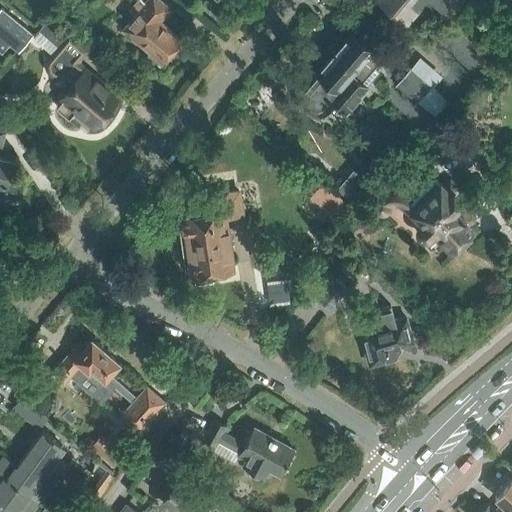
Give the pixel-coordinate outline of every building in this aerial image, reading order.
[(124,29),(162,63),(182,40),(160,20),(170,9),(160,0),(149,0),(144,6),(137,0),(130,9),(136,15),(124,29)] [(383,0),(405,19),(421,0),(437,0),(449,10),(457,0),(383,0)] [(0,9),(0,36),(18,51),(33,34),(1,8),(0,9)] [(64,98),(57,106),(69,117),(77,108),(94,124),(118,96),(85,67),(84,69),(75,62),(77,60),(85,50),(50,19),(41,29),(60,46),(49,59),(50,68),(56,73),(65,72),(74,80),(61,95),(64,98)] [(303,86),(303,87),(302,89),(301,91),(300,93),(300,94),(300,96),(300,97),(300,100),(300,101),(301,103),(302,105),(303,107),(304,108),(305,109),(307,111),(309,111),(311,113),(314,113),(316,113),(319,113),(320,113),(323,112),(326,111),(328,109),(329,108),(335,101),(346,110),(367,85),(362,81),(382,56),(350,30),(303,86)] [(413,65),(403,76),(397,83),(416,100),(423,92),(432,82),(413,65)] [(453,155),(463,146),(445,126),(435,135),(453,155)] [(24,176),(10,173),(13,162),(0,158),(0,143),(3,133),(0,132),(0,201),(17,205),(24,176)] [(430,146),(416,161),(425,169),(439,155),(430,146)] [(435,179),(412,202),(411,200),(412,199),(406,194),(401,192),(393,191),(386,194),(381,196),(378,200),(377,204),(375,206),(375,210),(377,213),(380,215),(385,214),(389,212),(390,207),(395,205),(399,205),(402,206),(411,213),(422,223),(418,227),(417,230),(416,232),(417,235),(420,238),(423,239),(425,240),(429,239),(434,236),(451,253),(457,248),(460,251),(472,239),(469,236),(475,230),(463,218),(467,214),(458,205),(461,202),(454,194),(458,190),(450,181),(443,187),(435,179)] [(349,205),(323,183),(310,198),(336,220),(349,205)] [(230,256),(232,255),(228,231),(226,231),(224,217),(242,214),(238,191),(198,197),(200,213),(183,216),(183,218),(177,223),(178,232),(185,235),(188,254),(182,258),(184,268),(190,271),(191,274),(193,274),(194,282),(212,279),(211,271),(232,268),(230,256)] [(300,290),(309,279),(301,272),(292,283),(300,290)] [(335,278),(318,297),(329,306),(346,287),(335,278)] [(370,365),(391,359),(390,357),(395,356),(399,349),(398,346),(412,342),(406,318),(394,321),(392,314),(390,307),(366,314),(371,328),(361,331),(370,365)] [(101,402),(115,386),(132,401),(136,396),(112,375),(122,364),(93,338),(85,347),(80,342),(53,373),(66,384),(72,377),(101,402)] [(119,416),(138,433),(166,402),(146,385),(119,416)] [(14,408),(39,430),(48,420),(23,397),(14,408)] [(295,450),(254,427),(245,444),(224,433),(228,426),(215,418),(203,440),(216,448),(220,442),(240,453),(238,458),(246,462),(244,466),(246,468),(248,471),(258,477),(262,476),(264,477),(266,474),(270,473),(272,470),(281,475),(295,450)] [(181,428),(170,444),(179,450),(190,434),(181,428)] [(0,475),(36,502),(38,503),(66,466),(52,456),(61,444),(42,430),(16,465),(3,455),(0,459),(0,475)] [(126,452),(116,444),(104,457),(114,466),(126,452)] [(155,463),(168,473),(176,463),(162,453),(155,463)] [(98,499),(115,480),(93,461),(86,470),(102,483),(92,495),(98,499)] [(27,511),(36,502),(0,475),(0,511),(27,511)] [(511,511),(511,477),(494,497),(510,511),(511,511)] [(174,480),(161,498),(178,511),(211,511),(213,510),(195,496),(174,480)] [(138,511),(126,502),(117,511),(138,511)] [(479,511),(498,511),(488,502),(479,511)]
